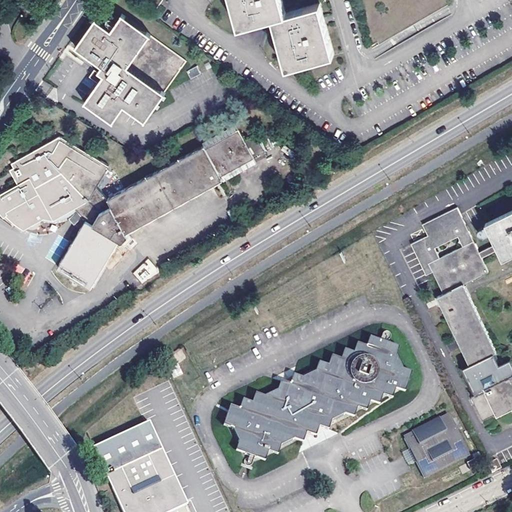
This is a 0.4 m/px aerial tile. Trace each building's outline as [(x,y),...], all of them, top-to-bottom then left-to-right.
[(231,0),(239,25),(272,16),(286,66),(333,54),(323,19),(319,3),(286,12),(282,0),(143,0),(157,9),(163,0),(231,0)] [(99,71),(103,74),(98,82),(85,100),(114,120),(125,105),(147,121),(189,61),(124,16),(113,31),(97,19),(77,48),(102,66),(99,71)] [(189,77),(199,74),(196,67),(187,70),(189,77)] [(99,71),(93,79),(98,82),(103,74),(99,71)] [(206,146),(109,199),(98,187),(110,166),(63,137),(12,159),(13,163),(15,165),(18,163),(21,168),(18,171),(15,173),(17,180),(0,192),(0,212),(1,214),(6,218),(8,216),(12,223),(25,231),(29,226),(32,226),(35,222),(34,219),(38,214),(51,217),(61,217),(71,215),(77,211),(82,217),(85,220),(60,269),(94,287),(119,241),(125,247),(133,238),(127,233),(223,179),(226,179),(258,161),(238,126),(205,144),(206,146)] [(42,242),(72,216),(77,211),(71,215),(61,217),(51,217),(38,214),(34,219),(35,222),(32,226),(29,226),(25,231),(42,242)] [(77,211),(72,216),(77,221),(82,217),(77,211)] [(469,366),(498,352),(466,287),(490,275),(483,261),(480,255),(457,211),(423,229),(428,240),(412,248),(427,279),(435,275),(445,298),(438,302),(469,366)] [(511,217),(490,228),(499,246),(480,255),(483,261),(502,252),(504,256),(511,252),(511,217)] [(148,258),(132,273),(143,284),(159,270),(148,258)] [(375,316),(372,327),(383,331),(387,321),(375,316)] [(311,357),(227,399),(223,412),(237,441),(238,441),(250,445),(306,417),(393,374),(399,361),(385,332),(383,331),(372,327),(317,354),(317,356),(313,358),(311,357)] [(498,352),(469,366),(469,368),(483,361),(492,379),(491,380),(493,385),(484,389),(486,392),(473,398),(485,422),(497,416),(498,418),(511,410),(511,375),(508,367),(506,367),(505,365),(494,371),(488,359),(498,353),(498,352)] [(450,412),(403,433),(423,477),(470,456),(450,412)] [(93,446),(123,511),(173,511),(187,506),(149,421),(144,423),(93,446)] [(250,445),(238,441),(234,451),(246,455),(250,445)] [(409,449),(403,451),(406,465),(413,463),(409,449)] [(487,467),(492,476),(502,471),(498,462),(487,467)]
